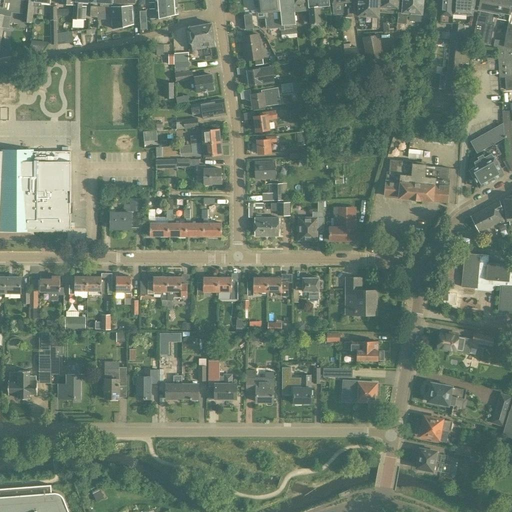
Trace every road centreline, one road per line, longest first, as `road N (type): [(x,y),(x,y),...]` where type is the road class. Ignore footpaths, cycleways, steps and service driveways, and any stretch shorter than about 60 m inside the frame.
road 1 (residential): [(394,435),(0,431)]
road 2 (residential): [(237,258),(238,157),(217,16)]
road 3 (residential): [(0,62),(217,16)]
road 4 (residential): [(237,258),(51,256)]
road 5 (residential): [(413,275),(372,259),(237,258)]
road 6 (residential): [(394,435),(420,292),(413,275)]
road 7 (residential): [(511,185),(453,219),(413,275)]
